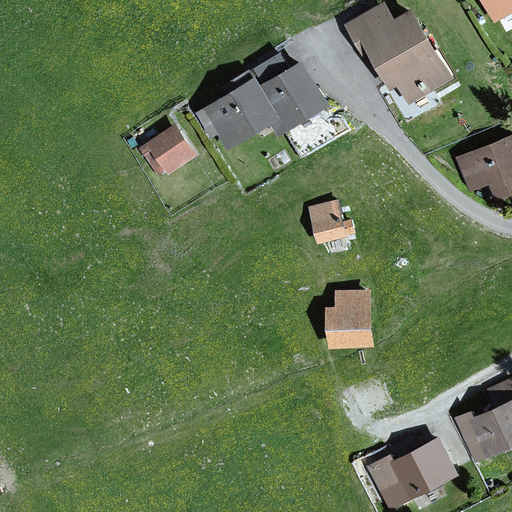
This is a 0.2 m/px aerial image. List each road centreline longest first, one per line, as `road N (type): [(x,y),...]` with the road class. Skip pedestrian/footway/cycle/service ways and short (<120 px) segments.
road 1 (residential): [(511,226),(470,210),(434,180),(320,35)]
road 2 (residential): [(511,362),(390,428)]
